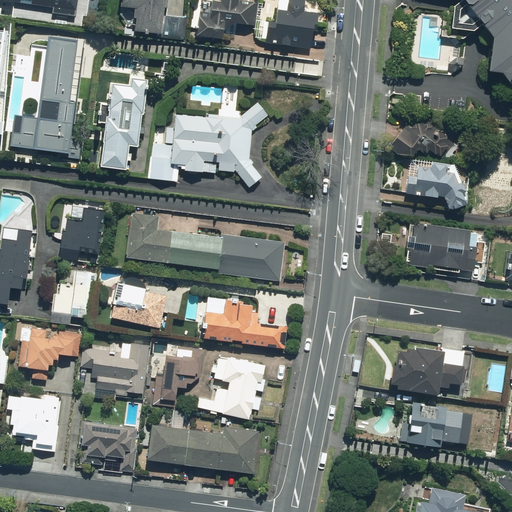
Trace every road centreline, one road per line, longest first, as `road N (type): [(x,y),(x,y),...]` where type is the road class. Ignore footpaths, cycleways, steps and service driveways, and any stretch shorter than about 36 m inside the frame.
road 1 (unknown): [(339,226),(0,182)]
road 2 (secondary): [(334,293),(358,0)]
road 3 (residential): [(269,511),(0,475)]
road 4 (secondary): [(293,511),(334,293)]
road 5 (unknown): [(308,436),(511,471)]
road 6 (unknown): [(145,279),(334,293)]
road 7 (residential): [(511,318),(334,293)]
road 8 (unknown): [(205,394),(208,366),(227,351),(322,366)]
